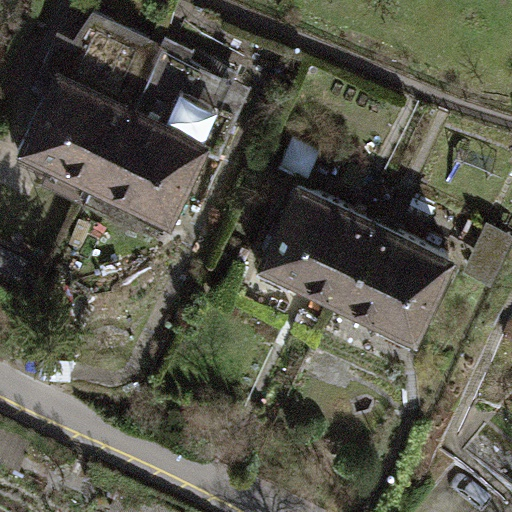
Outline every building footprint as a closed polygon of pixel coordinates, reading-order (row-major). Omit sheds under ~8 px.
[(157,39),(93,9),(73,38),(55,35),(41,60),(56,66),(16,147),(49,161),(56,151),(96,172),(130,99),(157,39)] [(157,39),(130,99),(96,172),(136,190),(130,204),(163,219),(203,132),(217,139),(227,114),(229,75),(157,39)] [(372,216),(294,179),(254,264),(288,280),(294,268),(338,289),(372,216)] [(448,252),(372,216),(338,289),(385,311),(379,323),(408,336),(448,252)] [(489,271),(506,236),(486,226),(470,262),(489,271)] [(185,511),(121,481),(110,504),(125,511),(185,511)]
